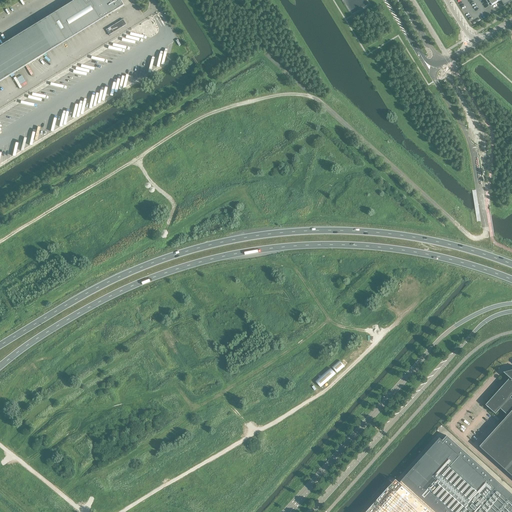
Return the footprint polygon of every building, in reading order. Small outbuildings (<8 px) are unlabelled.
[(0,80),(72,37),(102,18),(102,19),(103,19),(104,18),(104,17),(123,5),(119,0),(74,0),(58,10),(0,46),(0,80)] [(105,30),(109,35),(126,25),(123,19),(105,30)] [(332,367),(337,373),(345,366),(340,360),(332,367)] [(315,381),(321,387),(336,374),(331,368),(315,381)] [(488,455),(511,475),(511,368),(510,369),(509,369),(505,372),(509,378),(486,405),(496,413),(500,408),(508,414),(487,439),(489,439),(489,441),(486,441),(486,443),(489,443),(489,447),(486,446),(486,451),(494,451),(488,455)] [(511,511),(511,503),(440,438),(399,483),(431,511),(511,511)] [(430,511),(398,482),(371,511),(430,511)]
